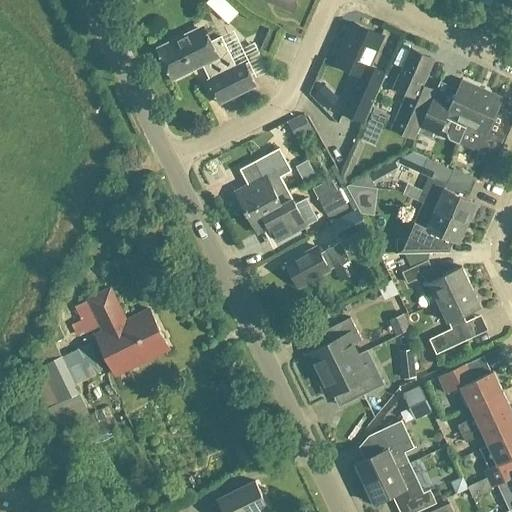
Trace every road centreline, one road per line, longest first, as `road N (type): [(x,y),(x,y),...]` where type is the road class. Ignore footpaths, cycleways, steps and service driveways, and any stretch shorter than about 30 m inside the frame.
road 1 (tertiary): [(339,511),(168,161)]
road 2 (unclassified): [(330,0),(283,104),(168,161)]
road 3 (tertiary): [(168,161),(86,0)]
road 4 (unclassified): [(511,60),(374,0)]
